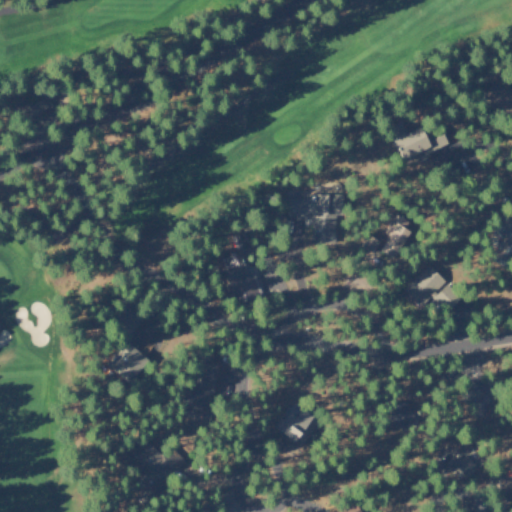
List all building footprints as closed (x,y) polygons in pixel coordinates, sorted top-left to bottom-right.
[(511,91),(501,76),(478,91),(498,120),(511,110),(511,91)] [(422,154),(446,142),(438,126),(423,134),(418,124),(402,133),(399,127),(388,132),(401,158),(419,149),(422,154)] [(284,217),(310,217),(309,241),(336,242),(337,194),(309,193),(308,198),(284,197),(284,217)] [(377,249),(391,255),(407,221),(391,213),(382,232),(385,233),(377,249)] [(511,225),(497,219),(486,242),(511,253),(511,225)] [(258,289),(253,272),(248,274),(241,247),(219,254),(224,273),(222,274),(227,290),(240,287),(242,294),(258,289)] [(425,264),(402,289),(419,306),(430,294),(446,310),(459,296),(425,264)] [(190,396),(207,399),(212,371),(195,367),(190,396)] [(308,413),(287,402),(273,429),(294,440),(308,413)] [(161,471),(140,445),(119,462),(132,478),(141,471),(149,481),(161,471)] [(355,511),(350,503),(333,511),(355,511)]
